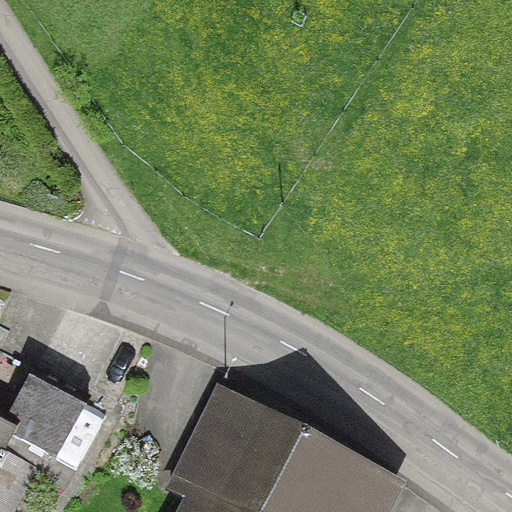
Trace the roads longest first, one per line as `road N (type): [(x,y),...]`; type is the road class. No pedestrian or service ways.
road 1 (tertiary): [(511,494),(253,327),(123,270)]
road 2 (residential): [(123,270),(122,224),(87,153),(0,18)]
road 3 (tertiary): [(123,270),(0,236)]
